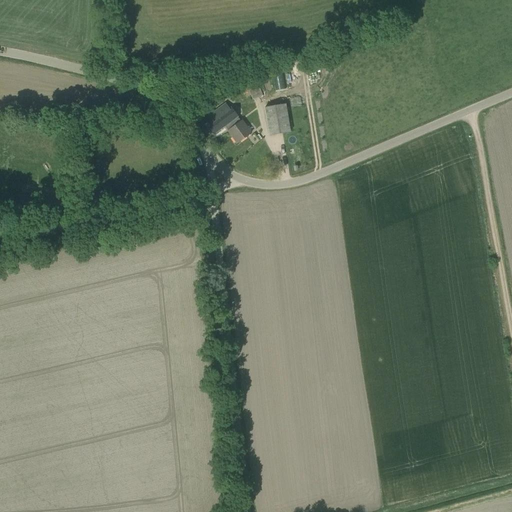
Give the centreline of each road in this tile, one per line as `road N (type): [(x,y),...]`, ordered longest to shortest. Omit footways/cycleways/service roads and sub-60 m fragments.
road 1 (unclassified): [(248,511),(212,193)]
road 2 (unclassified): [(241,180),(282,186),(317,176),(511,95)]
road 3 (unclassified): [(208,157),(182,118),(152,94),(0,52)]
road 4 (track): [(471,112),(511,337)]
road 5 (track): [(0,234),(212,193)]
